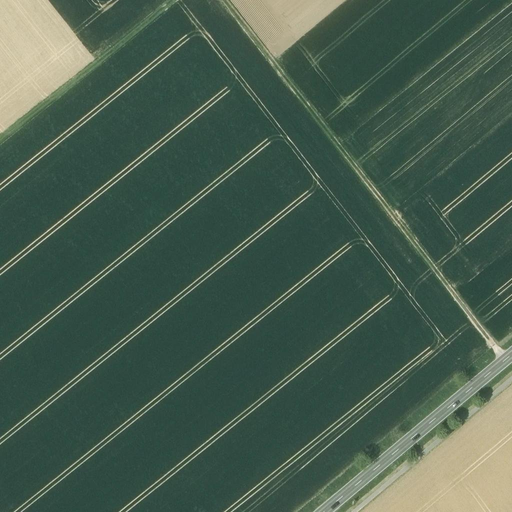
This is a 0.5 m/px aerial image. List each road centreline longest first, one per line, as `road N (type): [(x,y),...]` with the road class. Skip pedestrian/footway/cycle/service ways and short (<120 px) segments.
road 1 (track): [(505,359),(226,0)]
road 2 (primary): [(325,511),(511,354)]
road 3 (track): [(178,0),(0,142)]
